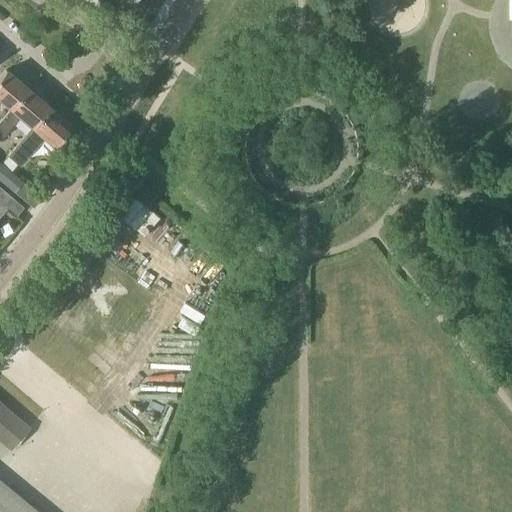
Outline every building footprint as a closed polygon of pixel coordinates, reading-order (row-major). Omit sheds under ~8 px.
[(0,98),(11,108),(28,89),(6,70),(0,76),(0,98)] [(0,134),(3,136),(21,116),(33,127),(45,113),(50,107),(28,89),(11,108),(0,120),(0,134)] [(62,118),(50,107),(45,113),(33,127),(8,156),(21,166),(45,137),(54,146),(71,126),(62,118)] [(41,198),(21,182),(0,164),(0,178),(14,191),(33,207),(41,198)] [(17,217),(24,208),(0,186),(0,202),(7,208),(17,217)] [(0,440),(11,450),(30,427),(0,402),(0,440)] [(0,511),(38,511),(0,480),(0,511)]
